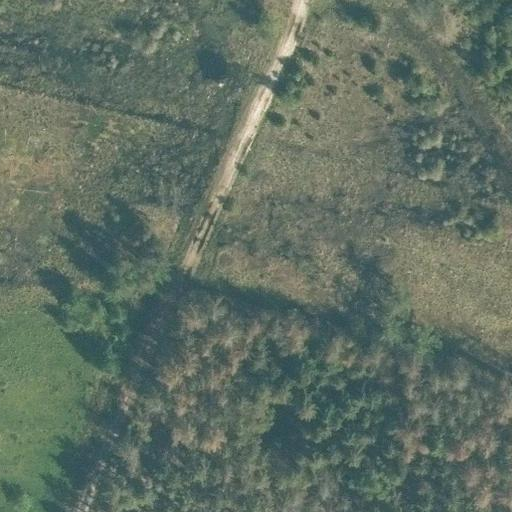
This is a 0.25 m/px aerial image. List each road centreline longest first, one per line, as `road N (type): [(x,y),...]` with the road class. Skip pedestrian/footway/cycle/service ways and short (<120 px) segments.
road 1 (track): [(82,511),(168,295),(295,29),(300,0)]
road 2 (track): [(401,0),(511,173)]
